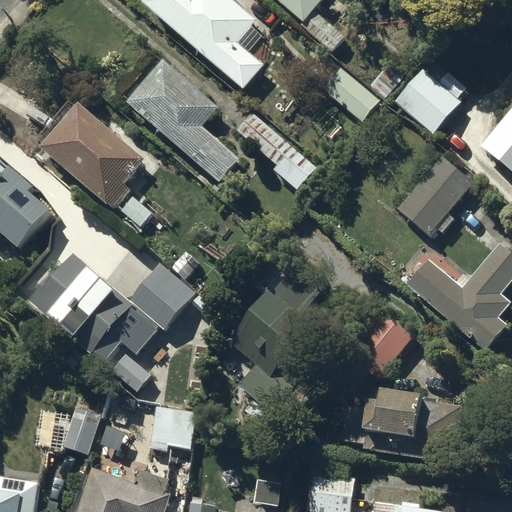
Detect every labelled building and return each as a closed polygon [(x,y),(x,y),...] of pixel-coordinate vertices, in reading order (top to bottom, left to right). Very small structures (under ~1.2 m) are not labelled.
[(165,0),(147,22),(247,102),(268,77),(240,55),(262,29),(225,0),(165,0)] [(263,0),(334,60),(348,44),(320,20),(331,7),(322,0),(263,0)] [(384,111),(331,66),(313,88),(366,132),(384,111)] [(167,73),(131,116),(223,193),(242,170),(205,139),(221,119),(167,73)] [(436,145),(464,112),(428,81),(400,113),(436,145)] [(50,164),(47,168),(113,219),(117,214),(143,234),(154,220),(130,201),(132,198),(129,196),(148,171),(83,121),(81,124),(70,115),(38,155),(50,164)] [(321,176),(257,121),(240,141),(280,175),(276,179),(300,200),(321,176)] [(511,125),(485,159),(511,181),(511,125)] [(430,244),(474,195),(444,169),(401,219),(430,244)] [(0,172),(0,246),(23,267),(56,229),(35,210),(38,206),(0,172)] [(466,302),(432,273),(411,298),(491,365),(511,338),(502,330),(511,318),(511,311),(505,306),(511,298),(511,266),(502,258),(466,302)] [(131,312),(78,268),(33,323),(79,361),(83,356),(107,375),(124,354),(135,364),(159,334),(166,340),(199,299),(164,271),(131,312)] [(322,300),(283,269),(258,300),(274,312),(237,359),(259,376),(243,398),(255,407),(246,420),(262,432),(269,422),(290,438),(308,415),(283,396),(320,348),(298,331),(322,300)] [(348,356),(379,385),(418,343),(386,314),(348,356)] [(154,384),(128,364),(116,381),(142,401),(154,384)] [(349,415),(343,450),(369,454),(368,462),(458,478),(468,421),(427,414),(428,411),(416,408),(417,403),(401,401),(400,406),(387,404),(386,409),(376,408),(374,419),(349,415)] [(194,420),(159,415),(151,458),(170,461),(170,456),(188,459),(194,420)] [(104,425),(79,417),(66,456),(91,464),(104,425)] [(354,469),(316,465),(310,511),(353,511),(356,489),(352,489),(354,469)] [(138,494),(95,479),(83,511),(170,511),(173,504),(167,502),(171,490),(143,480),(138,494)] [(39,511),(44,487),(0,482),(0,511),(39,511)] [(283,511),(285,492),(260,491),(258,511),(283,511)]
